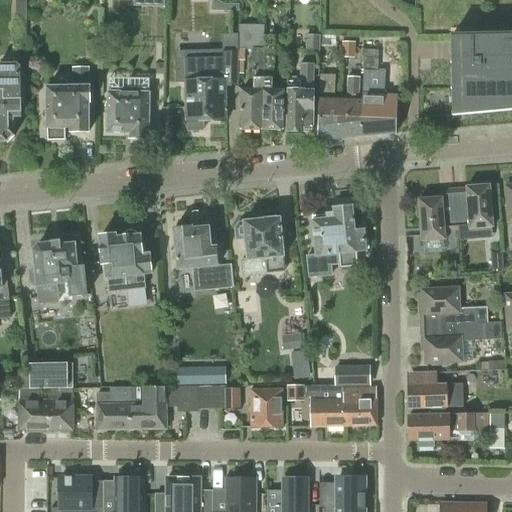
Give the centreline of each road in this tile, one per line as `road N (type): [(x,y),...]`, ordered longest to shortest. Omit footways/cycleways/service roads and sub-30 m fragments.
road 1 (residential): [(392,452),(0,450)]
road 2 (residential): [(389,162),(0,200)]
road 3 (residential): [(389,162),(392,452)]
road 4 (residential): [(511,150),(389,162)]
road 5 (residential): [(392,483),(511,485)]
